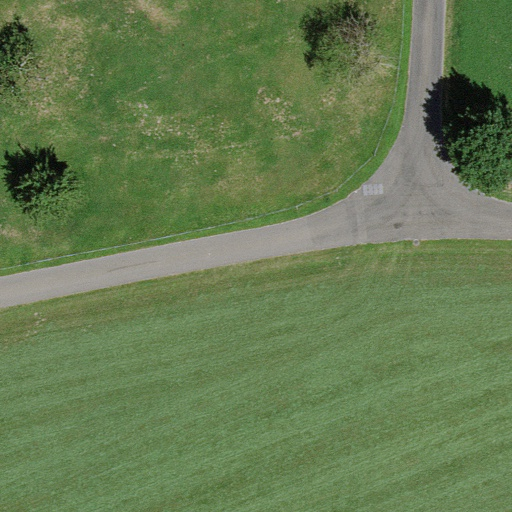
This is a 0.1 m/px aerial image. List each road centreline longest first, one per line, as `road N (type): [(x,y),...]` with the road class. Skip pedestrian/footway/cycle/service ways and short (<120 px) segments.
road 1 (residential): [(424,225),(0,293)]
road 2 (unclassified): [(428,0),(424,225)]
